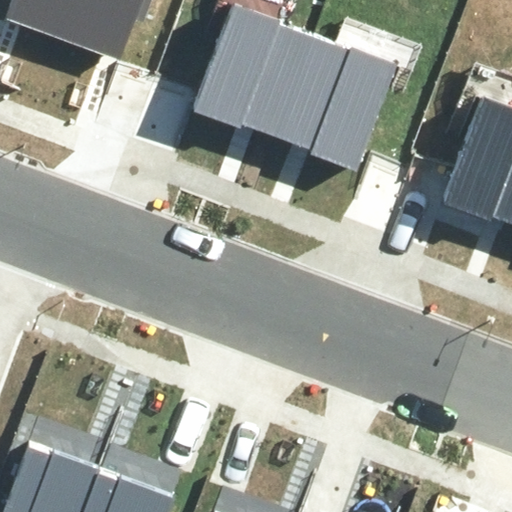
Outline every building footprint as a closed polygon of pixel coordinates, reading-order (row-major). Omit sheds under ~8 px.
[(10,0),(5,14),(62,35),(74,0),(10,0)] [(74,0),(62,35),(120,55),(135,14),(145,17),(150,0),(74,0)] [(275,0),(223,0),(189,92),(239,110),(240,107),(277,119),(313,21),(278,7),(280,2),(275,0)] [(348,34),(313,21),(277,119),(311,131),(309,137),(354,154),(394,44),(351,28),(348,34)] [(511,88),(479,77),(438,185),(487,204),(489,200),(511,207),(511,88)] [(35,441),(4,511),(86,511),(101,474),(84,469),(87,462),(35,441)] [(169,511),(176,495),(122,474),(119,482),(101,474),(86,511),(169,511)]
